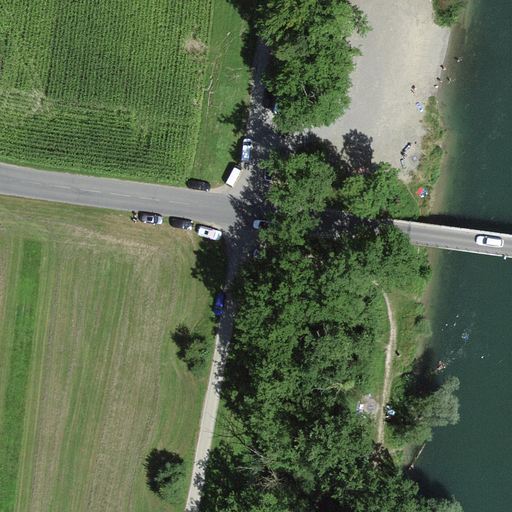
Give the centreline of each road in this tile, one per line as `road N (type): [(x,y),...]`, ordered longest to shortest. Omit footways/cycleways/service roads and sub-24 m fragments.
road 1 (unclassified): [(511,246),(0,178)]
road 2 (track): [(247,212),(187,511)]
road 3 (track): [(257,144),(383,108),(401,10)]
road 4 (track): [(398,262),(295,236),(247,212)]
road 5 (track): [(277,0),(257,144)]
